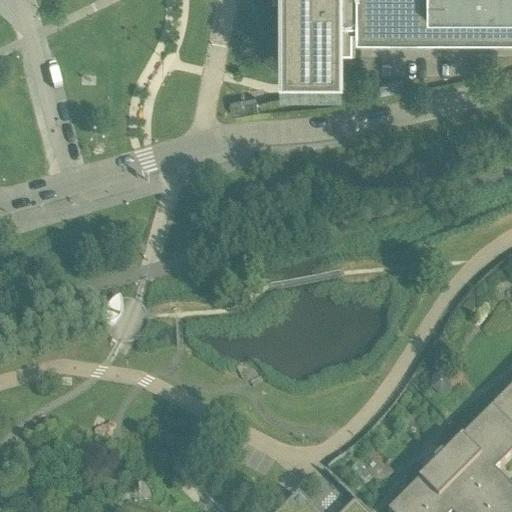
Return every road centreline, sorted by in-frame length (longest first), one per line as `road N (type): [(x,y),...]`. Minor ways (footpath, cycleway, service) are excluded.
road 1 (unclassified): [(0,314),(511,167)]
road 2 (unclassified): [(0,204),(202,144),(369,125),(511,87)]
